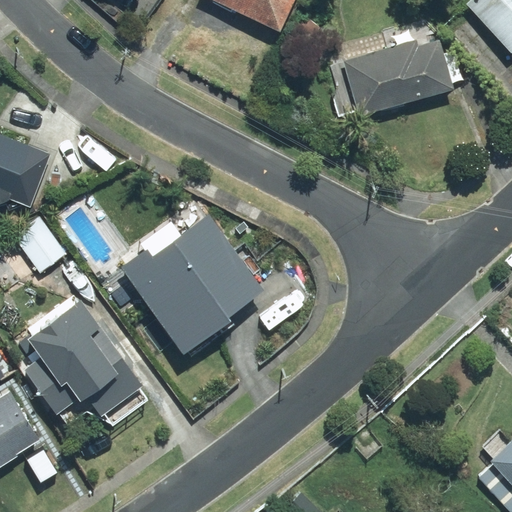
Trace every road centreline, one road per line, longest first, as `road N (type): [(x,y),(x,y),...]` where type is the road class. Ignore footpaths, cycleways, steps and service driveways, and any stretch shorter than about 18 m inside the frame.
road 1 (residential): [(18,0),(93,69),(169,123),(307,190),(438,278)]
road 2 (residential): [(155,511),(438,278)]
